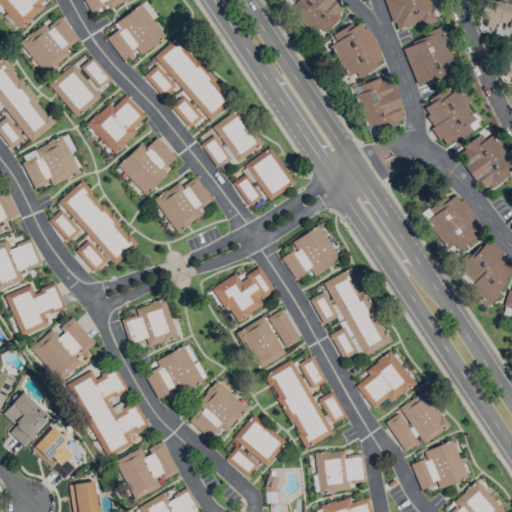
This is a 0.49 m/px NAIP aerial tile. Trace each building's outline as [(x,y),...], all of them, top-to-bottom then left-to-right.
[(0,0),(0,6),(19,28),(43,8),(38,3),(42,0),(0,0)] [(126,0),(122,2),(121,1),(109,7),(105,0),(102,1),(104,4),(90,11),(83,0),(126,0)] [(323,32),(345,9),(335,0),(284,0),(280,5),(311,33),(318,27),(323,32)] [(433,20),(427,0),(384,0),(393,31),(433,20)] [(511,3),(487,1),(484,26),(495,27),(494,34),(509,36),(510,29),(511,29),(511,3)] [(140,3),(165,35),(152,45),(140,54),(135,47),(133,48),(135,49),(122,59),(105,37),(118,27),(120,29),(121,29),(115,21),(127,12),(140,3)] [(45,72),(19,41),(31,31),(32,32),(43,23),(48,29),(50,28),(48,25),(60,15),(79,37),(67,47),(65,44),(63,46),(68,53),(58,62),(57,62),(58,63),(46,73),(45,72)] [(332,34),(336,42),(329,46),(346,76),(354,72),(356,77),(384,61),(361,18),(332,34)] [(400,44),(415,86),(455,71),(440,30),(400,44)] [(153,56),(207,120),(230,100),(176,36),(153,56)] [(511,52),(504,48),(500,76),(511,81),(511,86),(511,95),(511,52)] [(110,79),(85,52),(74,63),(98,89),(110,79)] [(0,57),(1,57),(3,55),(13,68),(11,69),(18,78),(20,76),(29,88),(27,90),(24,93),(4,108),(3,106),(0,108),(0,57)] [(75,117),(99,97),(71,64),(47,84),(75,117)] [(173,87),(156,64),(142,75),(160,98),(173,87)] [(357,84),(359,93),(354,94),(364,129),(403,118),(390,77),(380,80),(379,78),(357,84)] [(479,126),(453,83),(427,98),(430,103),(421,109),(444,147),(479,126)] [(15,122),(12,124),(23,138),(11,148),(0,133),(0,119),(3,117),(1,115),(6,111),(4,108),(5,107),(27,90),(29,88),(38,100),(36,102),(46,115),(49,113),(55,122),(30,141),(23,132),(15,122)] [(144,115),(121,92),(86,126),(113,154),(136,131),(132,127),(144,115)] [(201,116),(181,96),(167,108),(187,129),(201,116)] [(198,144),(216,171),(260,143),(238,108),(199,134),(204,141),(198,144)] [(509,175),(504,168),(511,164),(492,134),(482,140),(479,134),(454,150),(481,193),(509,175)] [(61,136),(79,173),(65,180),(64,179),(52,185),(48,178),(46,179),(47,182),(33,189),(20,162),(34,156),(36,159),(38,158),(34,150),(47,144),(47,143),(47,142),(61,135),(61,136)] [(174,157),(156,137),(143,148),(139,144),(116,165),(143,195),(166,173),(162,169),(174,157)] [(292,182),(269,147),(232,171),(237,179),(230,184),(248,211),(292,182)] [(211,200),(195,175),(180,185),(177,182),(153,198),(175,232),(201,215),(197,209),(211,200)] [(80,182),(82,180),(92,192),(90,194),(100,204),(102,202),(110,211),(86,232),(85,230),(81,234),(79,231),(67,241),(49,220),(61,209),(72,222),(75,219),(59,201),(80,182)] [(0,232),(1,232),(0,230),(0,221),(17,213),(5,189),(0,191),(0,232)] [(449,255),(482,231),(454,191),(421,214),(449,255)] [(98,246),(95,248),(107,261),(95,272),(76,250),(86,242),(84,239),(89,235),(86,232),(110,211),(120,223),(118,225),(127,235),(129,233),(138,243),(114,264),(107,256),(98,246)] [(294,281),(309,271),(312,276),(339,259),(317,224),(290,241),(294,248),(279,257),(294,281)] [(486,303),(511,274),(511,270),(498,257),(502,253),(486,237),(453,272),(486,303)] [(39,263),(30,239),(8,247),(5,240),(0,241),(0,288),(22,280),(18,271),(39,263)] [(274,291),(258,266),(238,279),(234,272),(211,288),(224,308),(226,306),(236,322),(262,305),(259,300),(274,291)] [(348,268),(350,267),(358,280),(356,282),(361,291),(364,290),(371,303),(343,319),(342,316),(338,319),(336,316),(323,323),(309,298),(323,290),(331,305),(335,303),(323,282),(348,268)] [(3,294),(19,335),(46,325),(42,314),(63,306),(54,282),(32,291),(29,284),(3,294)] [(134,307),(136,315),(120,320),(129,349),(146,344),(146,346),(180,336),(174,316),(169,318),(163,299),(134,307)] [(352,334),(349,336),(357,351),(343,359),(329,334),(341,328),(339,325),(345,322),(343,319),(371,303),(378,316),(375,318),(383,332),(386,330),(392,340),(363,356),(358,346),(352,334)] [(282,348),(297,341),(283,308),(267,315),(282,348)] [(29,347),(57,381),(80,362),(77,358),(93,344),(71,316),(55,329),(53,327),(29,347)] [(236,329),(254,369),(282,356),(265,317),(236,329)] [(204,377),(187,343),(155,360),(159,369),(144,377),(157,401),(204,377)] [(413,383),(388,351),(363,370),(367,375),(354,385),(372,408),(385,398),(389,402),(413,383)] [(302,380),(305,378),(296,363),(310,355),(324,379),(313,386),(315,389),(309,392),(311,395),(284,411),(276,399),(279,397),(271,383),(267,385),(262,375),(290,359),(295,368),(302,380)] [(126,389),(115,368),(94,379),(89,371),(70,381),(110,456),(132,444),(128,436),(147,425),(135,402),(122,409),(119,403),(111,408),(107,400),(126,389)] [(0,404),(12,375),(0,370),(0,404)] [(208,439),(219,426),(225,431),(245,408),(215,381),(191,407),(195,411),(187,420),(208,439)] [(308,446),(305,447),(297,434),(300,432),(294,423),(291,424),(284,411),(311,395),(312,397),(316,395),(318,397),(331,390),(346,414),(332,423),(323,408),(320,410),(332,431),(308,446)] [(48,417),(21,392),(1,413),(13,424),(6,431),(22,446),(48,417)] [(403,452),(419,442),(420,444),(446,428),(425,392),(382,418),(403,452)] [(284,443),(252,414),(231,437),(263,466),(284,443)] [(29,448),(62,479),(73,467),(65,460),(70,454),(60,444),(65,439),(50,425),(29,448)] [(466,477),(451,439),(422,451),(425,458),(409,464),(419,489),(436,483),(438,488),(466,477)] [(177,472),(161,441),(146,448),(148,453),(142,456),(138,448),(114,460),(133,500),(159,487),(154,477),(161,473),(164,478),(177,472)] [(224,458),(245,477),(256,465),(235,446),(224,458)] [(361,453),(344,455),(343,449),(313,453),(317,491),(365,486),(361,453)] [(448,511),(500,511),(502,511),(476,480),(452,501),(456,505),(448,511)] [(95,511),(93,482),(68,484),(70,511),(95,511)] [(198,511),(199,511),(187,488),(165,498),(163,493),(138,505),(141,511),(198,511)] [(371,511),(367,497),(349,502),(348,497),(319,505),(321,511),(371,511)]
